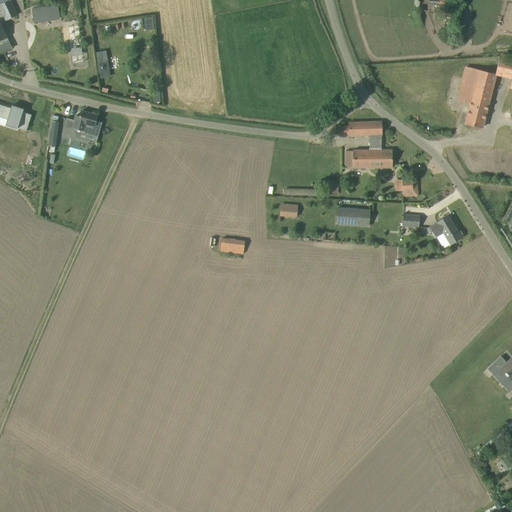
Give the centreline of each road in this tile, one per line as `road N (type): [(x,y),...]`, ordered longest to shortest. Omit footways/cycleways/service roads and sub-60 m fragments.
road 1 (unclassified): [(367,98),(332,126),(305,135),(140,114),(0,78)]
road 2 (track): [(140,114),(0,419)]
road 3 (unclassified): [(511,267),(437,160),(367,98)]
